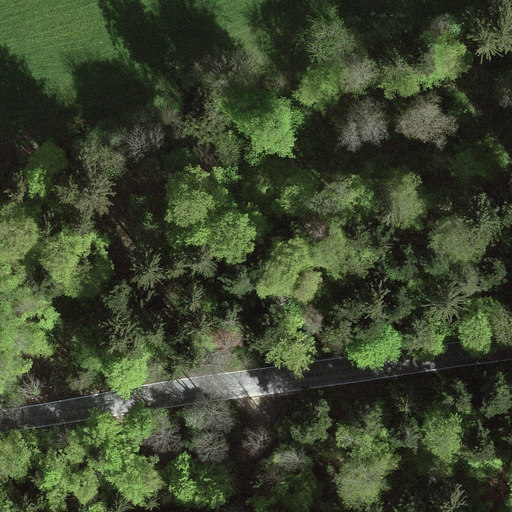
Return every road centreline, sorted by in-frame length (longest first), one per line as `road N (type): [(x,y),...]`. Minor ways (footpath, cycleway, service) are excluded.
road 1 (tertiary): [(511,348),(0,423)]
road 2 (track): [(511,115),(334,189)]
